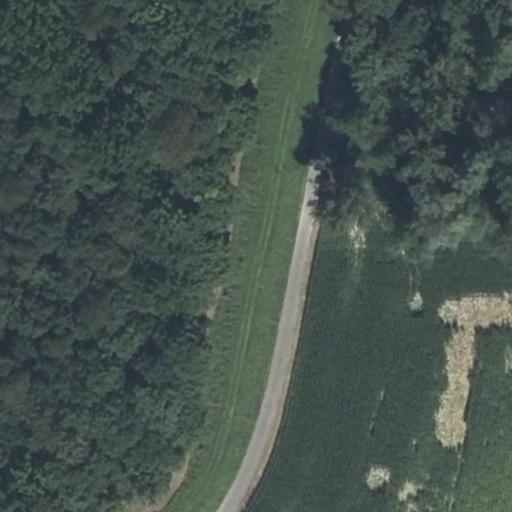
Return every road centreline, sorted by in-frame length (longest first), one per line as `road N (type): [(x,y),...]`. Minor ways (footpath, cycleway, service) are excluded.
road 1 (track): [(363,0),(257,470),(226,511)]
road 2 (track): [(186,511),(224,440),(318,0)]
